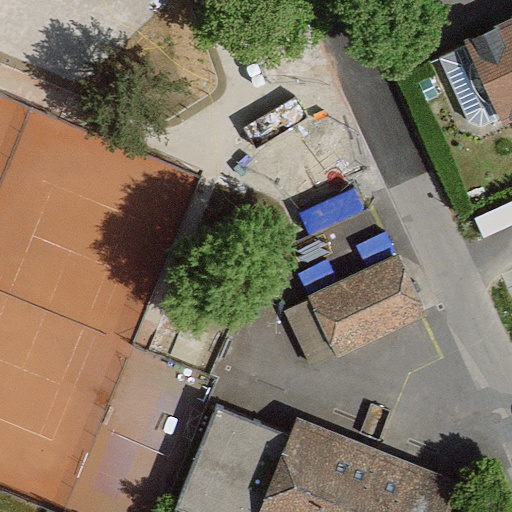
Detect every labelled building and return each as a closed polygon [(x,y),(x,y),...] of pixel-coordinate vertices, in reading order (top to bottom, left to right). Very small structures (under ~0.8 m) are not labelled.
[(511,25),(472,44),(505,114),(511,111),(511,25)] [(315,228),(370,202),(302,55),(247,81),(315,228)] [(397,252),(313,290),(340,347),(423,308),(397,252)] [(179,506),(193,511),(257,511),(290,432),(221,404),(179,506)] [(257,511),(443,511),(450,497),(290,432),(257,511)]
